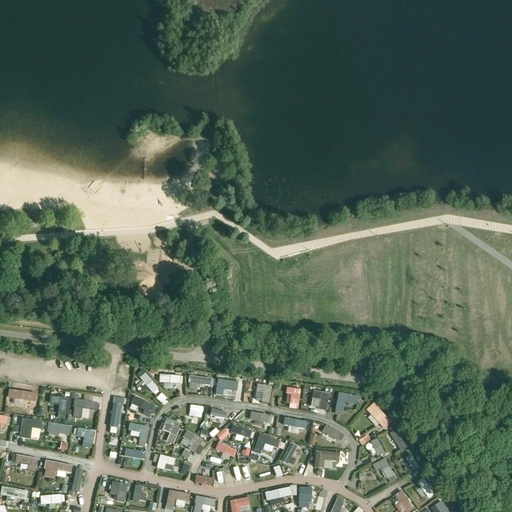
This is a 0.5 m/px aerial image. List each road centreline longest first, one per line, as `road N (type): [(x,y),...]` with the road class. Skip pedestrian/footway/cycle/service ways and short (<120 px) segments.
road 1 (residential): [(343,490),(356,443),(345,429),(310,416),(191,401),(171,407),(158,424),(147,478)]
road 2 (residential): [(117,345),(97,466)]
